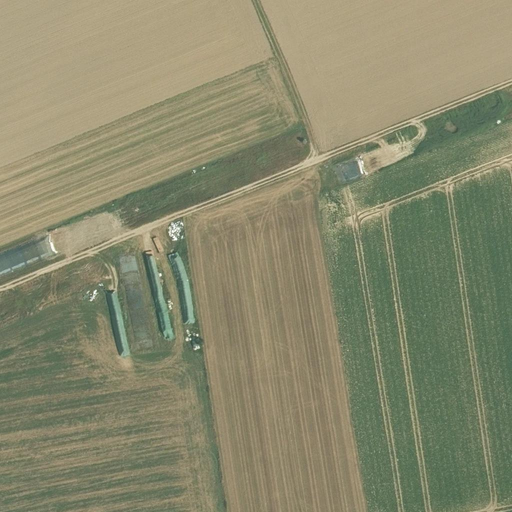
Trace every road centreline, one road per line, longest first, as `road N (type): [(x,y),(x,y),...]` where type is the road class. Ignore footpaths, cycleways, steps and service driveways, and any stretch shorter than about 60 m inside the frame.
road 1 (track): [(0,288),(511,80)]
road 2 (track): [(254,0),(319,158)]
